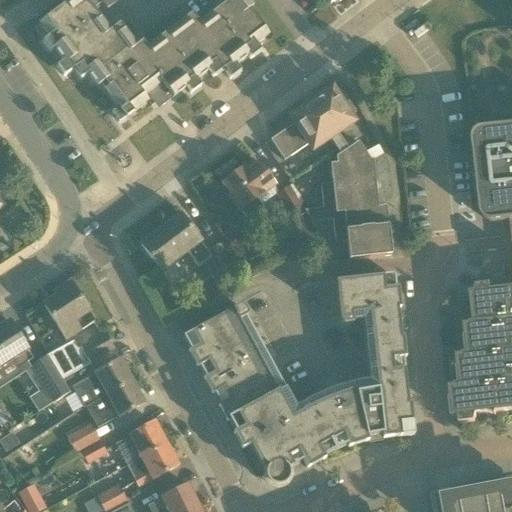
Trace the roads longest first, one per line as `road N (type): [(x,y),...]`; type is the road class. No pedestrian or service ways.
road 1 (residential): [(442,461),(424,306),(442,250),(429,107),(424,86),(375,17)]
road 2 (residential): [(238,511),(87,226)]
road 3 (residential): [(87,226),(315,57)]
road 4 (residential): [(87,226),(0,94)]
road 5 (residential): [(442,461),(393,470),(295,511)]
